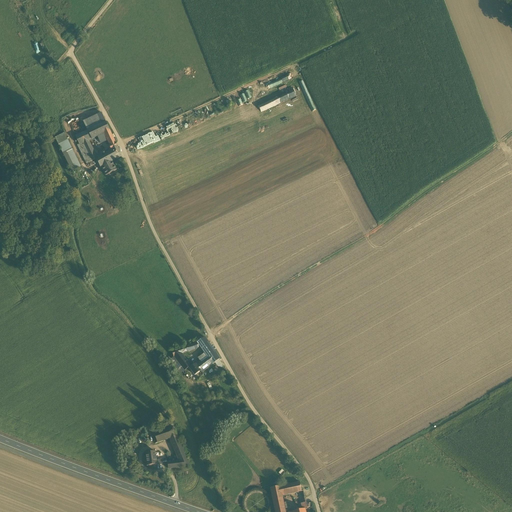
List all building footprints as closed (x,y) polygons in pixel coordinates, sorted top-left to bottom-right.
[(345,46),(310,59),(313,65),(347,52),(345,46)] [(83,122),(87,131),(106,122),(101,113),(83,122)] [(75,137),(79,146),(89,141),(97,137),(104,134),(110,131),(106,122),(87,131),(75,137)] [(116,144),(110,131),(104,134),(108,141),(112,150),(97,158),(96,159),(96,160),(101,168),(102,168),(112,162),(117,160),(115,157),(121,154),(117,147),(116,144)] [(59,146),(72,172),(80,168),(68,142),(64,134),(56,138),(59,146)] [(97,137),(101,144),(108,141),(104,134),(97,137)] [(87,164),(96,160),(96,159),(97,158),(89,141),(79,146),(78,146),(87,164)] [(102,168),(106,176),(107,176),(117,170),(112,162),(102,168)] [(197,343),(200,347),(203,343),(206,340),(205,337),(197,343)] [(210,344),(206,340),(203,343),(200,347),(202,350),(210,344)] [(199,348),(200,347),(197,343),(172,352),(174,357),(175,357),(182,354),(199,348)] [(220,359),(210,344),(202,350),(204,353),(208,358),(212,365),(215,363),(219,360),(220,359)] [(197,358),(200,361),(202,363),(208,358),(204,353),(197,358)] [(182,354),(175,357),(185,371),(191,366),(182,354)] [(179,375),(185,371),(175,357),(170,360),(175,368),(179,375)] [(212,365),(208,358),(202,363),(200,361),(196,364),(201,371),(202,373),(203,372),(212,365)] [(224,368),(219,360),(215,363),(218,367),(224,368)] [(189,369),(195,376),(201,371),(196,364),(189,369)] [(157,443),(170,439),(176,436),(173,427),(153,433),(157,443)] [(170,439),(179,461),(190,467),(177,436),(176,436),(170,439)] [(146,453),(147,466),(157,465),(156,460),(155,452),(146,453)] [(168,469),(190,467),(179,461),(167,462),(168,469)] [(300,482),(280,486),(270,488),(274,511),(285,511),(282,496),(302,492),(300,482)]
